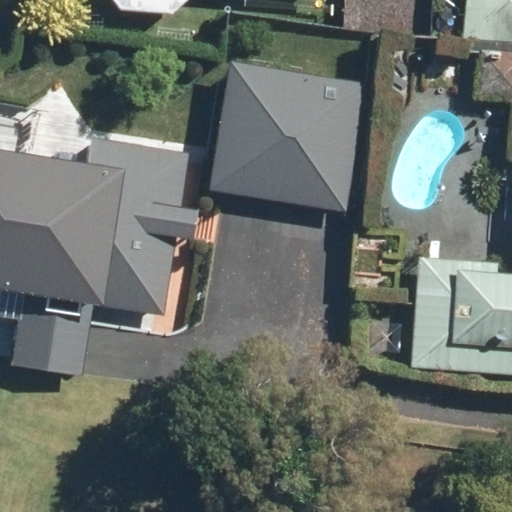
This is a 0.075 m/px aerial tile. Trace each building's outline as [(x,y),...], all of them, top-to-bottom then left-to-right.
[(511,0),(461,0),(458,56),(473,57),(511,60),(511,0)] [(511,60),(473,57),(469,106),(511,108),(511,60)] [(363,84),(224,64),(205,191),(343,212),(363,84)] [(84,165),(0,152),(0,296),(20,299),(9,369),(80,380),(91,308),(162,319),(174,240),(192,243),(196,213),(176,210),(185,153),(88,138),(84,165)] [(488,260),(417,256),(411,365),(511,370),(511,274),(488,273),(488,260)]
